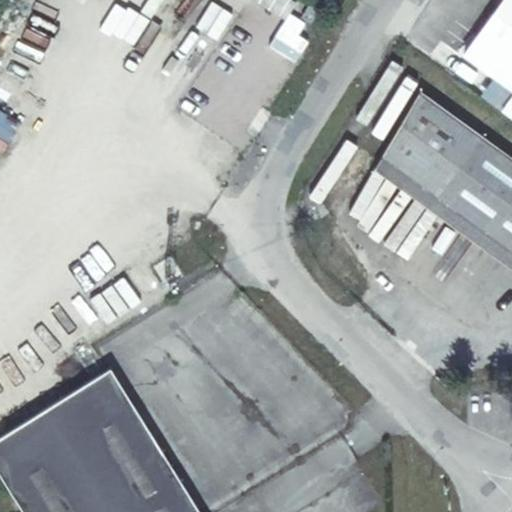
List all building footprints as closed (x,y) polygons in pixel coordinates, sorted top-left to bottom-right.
[(254,0),(284,19),(295,1),(293,0),(254,0)] [(511,0),(495,0),(456,51),(465,58),(511,94),(511,0)] [(321,22),(312,16),(304,27),(314,34),(321,22)] [(511,166),(411,87),(364,148),(511,262),(511,166)] [(511,262),(364,148),(357,157),(511,275),(511,262)] [(202,511),(107,362),(0,428),(0,466),(29,511),(202,511)]
